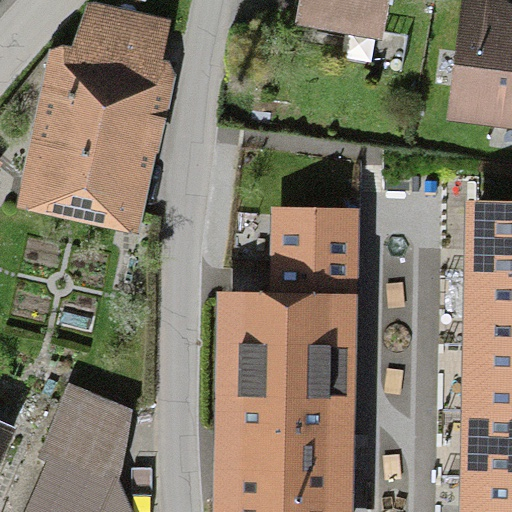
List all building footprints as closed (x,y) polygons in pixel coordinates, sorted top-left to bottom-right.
[(393,0),(306,0),(305,14),(388,30),(393,0)] [(72,65),(53,69),(26,210),(127,233),(158,62),(156,62),(162,31),(91,15),(72,65)] [(511,52),(456,44),(447,113),(511,119),(511,52)] [(353,511),(361,207),(279,205),(276,337),(233,335),(228,511),(353,511)] [(475,264),(475,277),(511,278),(511,211),(476,211),(475,264)] [(474,327),(474,344),(511,344),(511,278),(475,277),(474,327)] [(473,361),(472,411),(511,411),(511,344),(474,344),(473,361)] [(54,458),(29,511),(116,511),(107,507),(121,478),(131,412),(66,389),(40,453),(54,458)] [(472,460),(471,477),(511,478),(511,411),(472,411),(472,460)] [(471,490),(470,511),(511,511),(511,478),(471,477),(471,490)]
